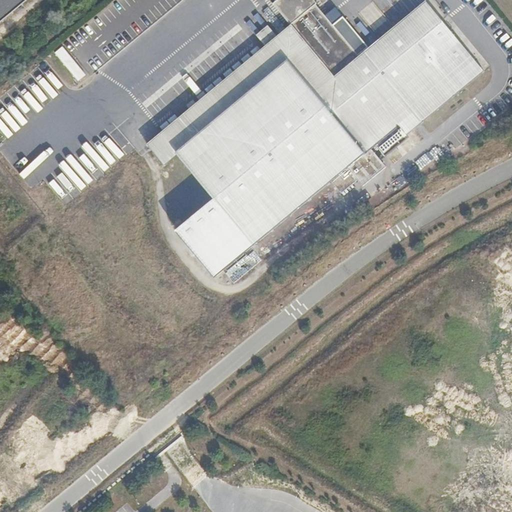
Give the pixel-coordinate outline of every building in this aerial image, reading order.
[(0,0),(0,21),(25,0),(0,0)] [(404,133),(476,61),(429,4),(362,60),(316,5),(316,3),(313,0),(277,0),(273,4),(291,26),(148,146),(164,165),(178,154),(253,244),(331,181),(342,193),(357,179),(379,158),(371,148),(399,125),(404,133)] [(483,70),(476,61),(404,133),(406,134),(483,70)] [(0,103),(5,109),(16,99),(8,89),(0,95),(0,103)] [(379,158),(357,179),(363,186),(386,166),(379,158)]
